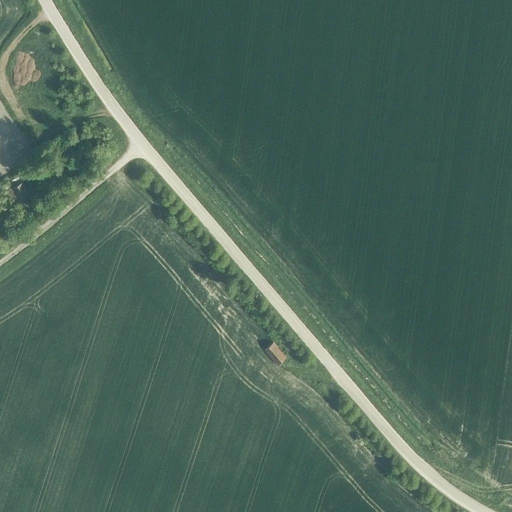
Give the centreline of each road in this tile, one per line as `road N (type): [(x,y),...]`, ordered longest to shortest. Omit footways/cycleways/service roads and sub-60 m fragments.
road 1 (tertiary): [(484,511),(402,446),(142,146)]
road 2 (track): [(51,11),(17,40),(3,65),(14,100),(33,119),(66,124),(112,107)]
road 3 (tertiary): [(142,146),(44,0)]
road 4 (track): [(0,262),(103,177)]
